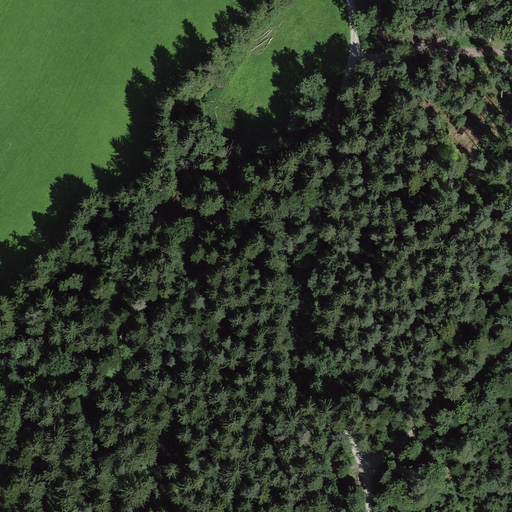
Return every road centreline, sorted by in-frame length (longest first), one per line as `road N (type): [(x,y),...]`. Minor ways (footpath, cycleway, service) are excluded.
road 1 (track): [(350,0),(353,60),(334,107),(310,264),(315,352),(369,466),(370,511)]
road 2 (track): [(369,466),(511,347)]
road 3 (track): [(511,53),(417,54),(355,39)]
